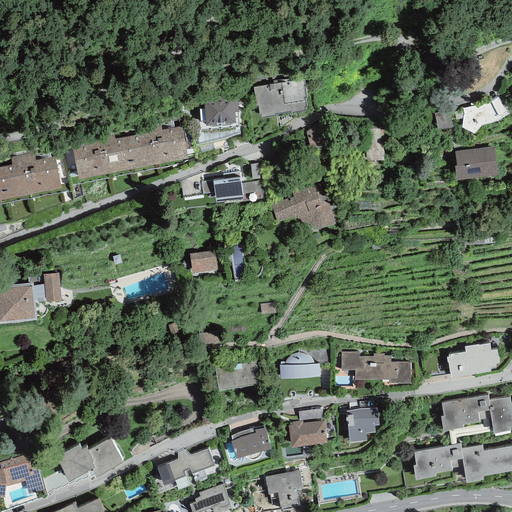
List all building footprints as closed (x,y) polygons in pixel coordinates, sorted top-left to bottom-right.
[(274,84),(253,88),(256,107),(258,106),(260,115),(261,115),(262,118),(276,116),(276,115),(291,112),(291,113),(305,111),(305,108),(307,107),(305,98),(307,98),(304,80),(289,82),(288,79),(273,81),(274,84)] [(203,100),(206,126),(236,123),(235,113),(239,112),(237,97),(203,100)] [(508,114),(497,97),(491,102),(480,104),(478,101),(470,104),(471,106),(463,109),(463,110),(464,115),(463,115),(463,118),(462,127),(475,134),(482,125),(494,122),(508,114)] [(463,110),(454,112),(456,120),(463,118),(463,115),(464,115),(463,110)] [(449,111),(435,114),(438,130),(452,127),(449,111)] [(321,122),(306,133),(311,150),(339,143),(334,119),(321,122)] [(92,145),(72,149),(78,180),(188,159),(182,127),(162,131),(161,123),(138,128),(139,135),(116,140),(114,132),(91,137),(92,145)] [(384,157),(384,128),(367,128),(367,157),(384,157)] [(495,146),(455,152),(456,166),(454,166),(456,181),(498,175),(495,146)] [(0,200),(62,188),(56,156),(36,160),(34,153),(11,157),(13,165),(0,167),(0,200)] [(258,163),(250,164),(252,179),(260,179),(258,163)] [(239,172),(223,174),(224,180),(213,181),(213,180),(201,181),(203,194),(215,192),(216,205),(243,201),(239,172)] [(293,197),(271,204),(278,222),(294,217),(296,221),(310,224),(310,225),(312,227),(315,228),(317,229),(320,229),(336,224),(322,182),(291,191),(293,197)] [(232,248),(233,268),(243,268),(242,248),(232,248)] [(190,254),(193,274),(218,270),(215,251),(190,254)] [(59,273),(44,274),(44,284),(46,298),(46,302),(61,301),(59,273)] [(33,283),(0,286),(0,323),(37,320),(34,299),(33,285),(33,283)] [(44,284),(33,285),(34,299),(46,298),(44,284)] [(466,352),(448,355),(449,357),(446,358),(447,362),(448,362),(450,372),(451,378),(490,371),(490,368),(495,367),(495,364),(499,363),(497,350),(491,351),(490,344),(478,346),(478,344),(465,347),(466,352)] [(359,352),(341,352),(341,370),(355,370),(355,380),(389,380),(389,383),(410,383),(410,362),(391,362),(391,356),(384,356),(384,354),(373,354),(373,357),(359,357),(359,352)] [(279,366),(280,379),(319,377),(319,363),(314,364),(312,361),(311,359),(309,357),(306,355),(304,354),(301,353),(298,353),(295,353),(293,354),(290,356),(288,358),(286,360),(285,363),(284,365),(279,366)] [(256,360),(215,367),(219,391),(259,384),(256,360)] [(488,396),(441,404),(443,416),(441,417),(444,432),(463,428),(462,425),(479,422),(478,412),(490,410),(494,434),(510,431),(509,428),(511,427),(511,403),(509,397),(489,401),(488,396)] [(377,408),(347,412),(348,425),(347,425),(349,443),(366,441),(365,434),(375,432),(374,426),(379,425),(377,408)] [(302,420),(292,422),(292,425),(288,426),(291,448),(327,443),(325,429),(326,429),(325,420),(303,424),(302,420)] [(271,449),(264,426),(231,436),(233,441),(231,441),(236,459),(245,457),(247,458),(248,459),(250,460),(252,460),(254,460),(256,459),(258,458),(260,457),(261,455),(262,453),(262,451),(271,449)] [(79,445),(56,457),(69,482),(92,469),(96,478),(122,463),(110,438),(88,451),(86,447),(81,450),(79,445)] [(460,444),(414,452),(416,465),(413,466),(416,480),(436,477),(435,473),(452,470),(450,461),(462,459),(466,483),(483,480),(482,477),(511,471),(511,446),(483,451),(482,445),(461,449),(460,444)] [(177,459),(157,468),(163,486),(175,482),(174,480),(185,476),(184,472),(190,470),(192,474),(214,466),(208,449),(190,455),(185,450),(177,454),(177,459)] [(35,453),(0,462),(0,497),(5,498),(6,486),(25,481),(29,494),(45,489),(35,453)] [(299,471),(265,478),(268,495),(270,494),(271,500),(278,498),(280,507),(281,507),(282,511),(300,508),(296,489),(302,488),(299,471)] [(223,484),(199,493),(200,497),(195,499),(195,502),(189,505),(191,511),(200,511),(211,508),(212,511),(224,511),(228,510),(231,508),(223,484)] [(75,503),(56,511),(103,511),(98,499),(77,508),(75,503)]
